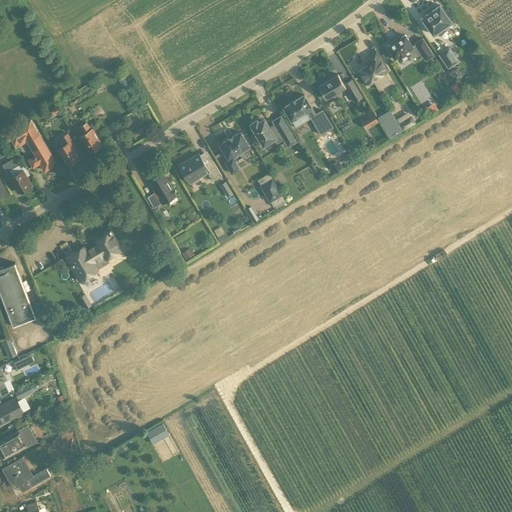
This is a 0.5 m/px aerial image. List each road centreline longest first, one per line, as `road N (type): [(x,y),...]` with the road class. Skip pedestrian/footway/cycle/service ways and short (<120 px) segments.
road 1 (unclassified): [(0,232),(322,41),(375,0)]
road 2 (track): [(120,163),(241,369),(219,383),(290,511)]
road 3 (track): [(320,511),(511,394)]
